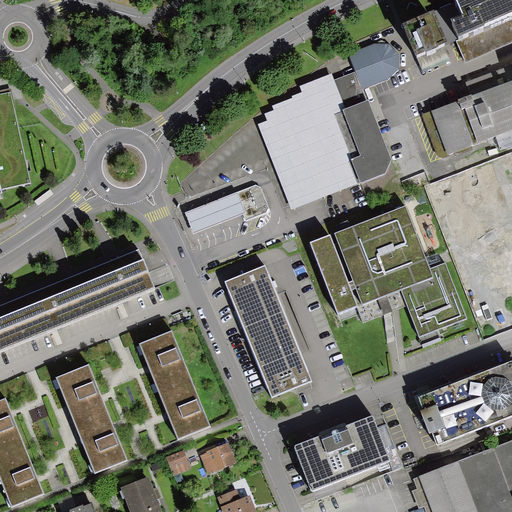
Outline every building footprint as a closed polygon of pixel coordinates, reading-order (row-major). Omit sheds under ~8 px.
[(466,67),(511,46),(511,21),(502,0),(455,0),(441,6),(466,67)] [(433,10),(402,23),(415,56),(447,43),(433,10)] [(348,54),(356,72),(363,89),(387,80),(399,69),(399,54),(390,45),(382,45),(375,44),(348,54)] [(346,109),(333,114),(360,183),(385,173),(392,161),(363,89),(356,72),(335,80),(346,109)] [(291,210),(360,183),(333,114),(346,109),(335,80),(332,74),(299,87),(301,93),(291,97),(292,99),(272,107),(273,111),(264,115),(266,121),(256,125),(291,210)] [(511,79),(423,114),(436,152),(438,155),(441,158),(445,157),(450,156),(450,154),(496,136),(501,150),(511,145),(511,79)] [(0,95),(0,198),(1,199),(0,193),(0,190),(29,184),(9,94),(0,95)] [(255,186),(185,214),(193,233),(244,214),(246,220),(267,211),(269,208),(260,187),(255,186)] [(407,205),(335,233),(358,295),(352,296),(357,309),(363,323),(387,313),(406,305),(419,338),(468,318),(446,264),(430,268),(407,205)] [(352,296),(329,238),(310,246),(338,316),(357,309),(352,296)] [(141,263),(0,319),(0,359),(147,301),(155,297),(147,278),(141,263)] [(265,268),(226,284),(272,399),(312,383),(265,268)] [(172,333),(140,345),(178,440),(209,428),(172,333)] [(511,361),(419,397),(424,410),(421,411),(429,433),(432,432),(437,445),(511,416),(511,361)] [(89,364),(56,377),(95,474),(127,462),(89,364)] [(6,400),(0,402),(0,477),(12,508),(43,495),(6,400)] [(389,461),(371,417),(293,447),(311,491),(389,461)] [(146,430),(139,433),(146,453),(154,450),(146,430)] [(511,511),(511,440),(419,476),(432,511),(511,511)] [(227,444),(200,455),(208,474),(235,463),(227,444)] [(184,452),(167,458),(173,475),(190,469),(184,452)] [(63,464),(56,467),(64,486),(71,483),(63,464)] [(121,486),(130,511),(161,511),(158,503),(148,476),(121,486)] [(237,490),(217,498),(222,511),(256,511),(250,496),(241,499),(237,490)]
